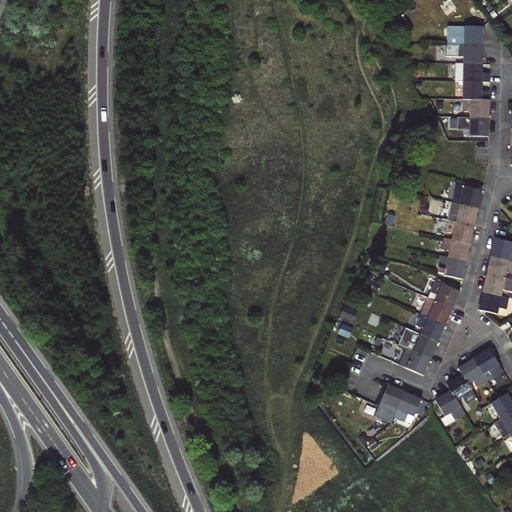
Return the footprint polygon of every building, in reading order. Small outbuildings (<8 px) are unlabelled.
[(458,45),(484,45),(484,27),(458,26),(458,45)] [(465,57),(464,63),(483,63),(484,45),(458,45),(457,57),(465,57)] [(456,81),(464,81),(483,81),(490,81),(491,72),(483,72),(483,63),(464,63),(456,63),(456,81)] [(464,81),(464,99),(490,100),(490,91),(483,90),(483,81),(464,81)] [(489,118),(490,100),(464,99),(463,111),(471,112),(471,118),(489,118)] [(488,136),(489,118),(471,118),(463,117),(463,129),(470,129),(470,136),(488,136)] [(456,185),(453,203),(478,209),(482,190),(456,185)] [(441,218),(449,220),(474,226),(478,209),(453,203),(450,215),(442,213),(441,218)] [(474,226),(449,220),(446,231),(453,233),(452,240),(470,244),(474,226)] [(450,252),(449,257),(467,261),(470,244),(452,240),(445,238),(443,250),(450,252)] [(511,242),(495,239),(491,256),(510,260),(511,255),(511,254),(511,242)] [(445,275),(463,279),(467,261),(449,257),(441,255),(439,267),(446,269),(445,275)] [(511,260),(510,260),(491,256),(487,274),(506,278),(507,272),(511,273),(511,260)] [(511,279),(506,278),(487,274),(484,291),(502,295),(503,290),(511,291),(511,279)] [(436,281),(429,298),(453,309),(460,292),(436,281)] [(509,297),(502,295),(484,291),(480,310),(498,314),(499,308),(506,309),(509,297)] [(453,309),(429,298),(424,310),(430,313),(428,318),(446,325),(453,309)] [(446,325),(428,318),(421,315),(417,326),(423,329),(421,334),(438,342),(446,325)] [(414,351),(431,358),(438,342),(421,334),(414,331),(407,328),(399,345),(406,348),(414,351)] [(399,365),(407,368),(424,376),(431,358),(414,351),(406,348),(399,365)] [(490,349),(474,359),(484,374),(489,371),(493,377),(503,371),(490,349)] [(459,369),(463,375),(469,384),(474,381),(478,387),(488,381),(484,374),(474,359),(459,369)] [(451,392),(457,402),(463,398),(467,404),(477,398),(469,384),(463,375),(447,385),(451,392)] [(377,410),(394,417),(405,392),(388,385),(377,410)] [(405,392),(394,417),(405,421),(408,414),(414,417),(421,400),(405,392)] [(451,392),(436,401),(446,417),(451,414),(455,420),(465,414),(457,402),(451,392)] [(511,400),(508,393),(499,399),(492,403),(502,420),(511,413),(511,400)] [(511,413),(502,420),(511,435),(511,434),(511,413)]
